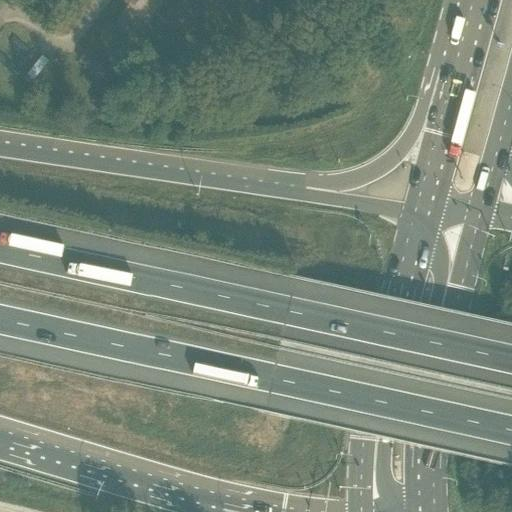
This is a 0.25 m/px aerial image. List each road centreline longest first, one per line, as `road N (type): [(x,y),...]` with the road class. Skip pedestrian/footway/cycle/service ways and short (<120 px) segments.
road 1 (motorway): [(0,320),(511,433)]
road 2 (motorway): [(511,361),(0,250)]
road 3 (motorway): [(323,195),(0,146)]
road 4 (primary): [(418,210),(372,387),(361,511)]
road 5 (primary): [(432,511),(438,368),(480,213)]
road 6 (motorway): [(0,440),(197,501),(263,511)]
road 7 (motorway): [(446,101),(395,156),(323,195)]
road 8 (primary): [(480,213),(511,92)]
